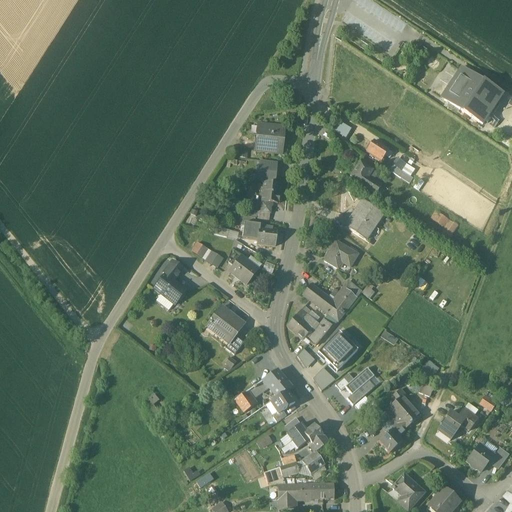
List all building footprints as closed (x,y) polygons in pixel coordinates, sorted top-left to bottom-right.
[(426,50),(421,46),(417,52),(423,55),(426,50)] [(472,75),(464,70),(462,73),(459,71),(442,95),(446,98),(444,101),(459,111),(462,113),(482,83),(472,76),(472,75)] [(502,95),(482,82),(482,83),(462,113),(482,126),(487,119),(490,120),(500,105),(497,103),(502,95)] [(283,130),(258,127),(256,144),(266,145),(282,147),(283,130)] [(388,152),(373,142),(370,147),(369,146),(365,151),(366,152),(366,153),(381,163),(388,152)] [(282,147),(266,145),(266,152),(281,154),(282,147)] [(247,153),(238,151),(237,158),(246,160),(247,153)] [(404,164),(397,160),(392,167),(399,171),(404,164)] [(264,185),(275,186),(276,164),(261,162),(258,182),(264,185)] [(372,172),(359,163),(350,178),(354,181),(353,183),(357,186),(358,183),(363,186),(367,180),(367,179),(372,172)] [(412,180),(392,167),(389,172),(409,185),(412,180)] [(380,189),(367,180),(363,186),(376,195),(378,191),(380,189)] [(275,186),(264,185),(262,203),(270,204),(277,204),(279,204),(280,197),(278,197),(279,186),(275,186)] [(362,202),(344,228),(369,245),(378,231),(374,228),(383,216),(362,202)] [(270,204),(262,203),(261,213),(269,214),(270,204)] [(261,213),(258,212),(257,219),(268,223),(269,214),(261,213)] [(458,227),(435,213),(430,220),(445,230),(441,235),(449,240),(458,227)] [(255,219),(242,215),(241,224),(244,224),(254,225),(255,219)] [(254,225),(244,224),(242,240),(257,241),(258,229),(259,229),(260,226),(254,225)] [(228,232),(213,228),(212,235),(226,239),(228,232)] [(269,233),(262,232),(263,230),(259,229),(258,229),(257,241),(256,245),(274,248),(276,232),(269,231),(269,233)] [(207,250),(196,243),(191,252),(216,269),(222,260),(207,250)] [(357,256),(335,243),(324,262),(337,270),(341,264),(349,269),(357,256)] [(241,257),(231,250),(226,262),(233,268),(241,257)] [(248,263),(241,257),(233,268),(229,274),(245,286),(257,271),(247,264),(248,263)] [(447,258),(443,266),(450,270),(455,262),(447,258)] [(182,271),(171,263),(163,274),(165,275),(173,281),(182,271)] [(275,268),(266,264),(263,271),(272,275),(275,268)] [(173,281),(165,275),(153,290),(161,296),(173,306),(174,306),(185,292),(173,282),(173,281)] [(360,293),(349,285),(345,290),(356,299),(360,293)] [(329,300),(310,286),(302,296),(321,311),(329,300)] [(362,295),(370,300),(375,293),(367,287),(362,295)] [(343,289),(332,302),(329,300),(321,311),(337,323),(356,299),(345,290),(345,291),(343,289)] [(173,306),(161,296),(156,302),(168,312),(173,306)] [(244,325),(222,308),(207,327),(228,344),(229,344),(235,336),(244,325)] [(310,314),(304,308),(300,311),(307,318),(310,314)] [(307,318),(300,311),(286,327),(302,341),(311,331),(316,325),(315,325),(307,318)] [(322,327),(317,323),(315,325),(316,325),(311,331),(321,340),(326,334),(327,332),(322,327)] [(357,351),(338,334),(318,356),(337,373),(357,351)] [(382,341),(394,348),(398,342),(386,335),(382,341)] [(243,343),(235,336),(229,344),(228,344),(224,349),(234,356),(243,343)] [(313,362),(303,352),(296,359),(306,369),(313,362)] [(426,364),(420,373),(430,381),(437,372),(426,364)] [(354,380),(345,388),(346,388),(352,395),(347,399),(353,406),(375,388),(369,381),(374,377),(367,369),(354,380)] [(292,389),(277,372),(262,382),(267,388),(277,399),(286,393),(292,389)] [(334,382),(323,372),(313,382),(322,393),(334,382)] [(349,374),(336,386),(341,392),(346,388),(345,388),(354,380),(349,374)] [(228,394),(221,381),(215,385),(223,397),(228,394)] [(434,386),(422,381),(417,394),(429,399),(434,386)] [(262,382),(236,400),(245,413),(257,405),(252,398),(267,388),(262,382)] [(399,391),(391,399),(395,404),(402,399),(404,397),(399,391)] [(294,404),(286,393),(277,399),(270,404),(278,416),(283,413),(294,404)] [(140,403),(154,423),(163,417),(155,404),(158,401),(153,394),(140,403)] [(495,405),(485,398),(480,406),(490,413),(495,405)] [(402,399),(395,404),(383,414),(388,420),(392,424),(396,420),(400,424),(402,423),(407,429),(419,419),(402,399)] [(473,418),(477,412),(468,405),(463,411),(473,418)] [(378,418),(383,414),(378,408),(373,412),(378,418)] [(473,418),(463,411),(459,417),(473,427),(477,421),(473,418)] [(286,417),(283,413),(278,416),(273,419),(276,424),(286,417)] [(457,419),(449,413),(445,420),(446,421),(437,433),(450,442),(461,427),(469,433),(473,427),(459,417),(457,419)] [(388,420),(383,414),(378,418),(375,421),(380,427),(388,420)] [(291,422),(285,427),(289,433),(300,426),(295,420),(291,422)] [(400,424),(396,420),(392,424),(395,428),(391,432),(397,438),(406,429),(407,430),(407,429),(402,423),(400,424)] [(380,427),(375,421),(366,429),(371,435),(380,427)] [(289,433),(286,436),(292,443),(281,450),(284,455),(296,452),(309,442),(303,434),(305,432),(300,426),(289,433)] [(324,439),(314,426),(305,432),(303,434),(309,442),(312,447),(324,439)] [(391,432),(378,443),(389,455),(402,444),(397,438),(391,432)] [(257,442),(261,450),(273,444),(268,436),(257,442)] [(324,439),(312,447),(316,452),(328,444),(324,439)] [(492,457),(479,446),(466,463),(480,473),(488,462),(492,457)] [(499,448),(488,462),(499,470),(509,456),(499,448)] [(315,453),(302,462),(310,475),(324,465),(315,453)] [(294,457),(282,461),(283,465),(284,468),(296,464),(294,457)] [(280,469),(264,475),(268,487),(277,487),(283,487),(282,478),(298,473),(296,464),(284,468),(280,469)] [(407,511),(423,495),(403,477),(392,489),(404,500),(400,506),(406,511),(407,511)] [(334,485),(310,486),(311,501),(334,501),(334,485)] [(283,487),(277,487),(278,511),(279,511),(295,509),(294,500),(301,500),(301,502),(311,501),(310,486),(283,487)] [(444,490),(427,509),(430,511),(451,511),(459,504),(444,490)] [(228,511),(223,502),(211,508),(213,511),(228,511)]
